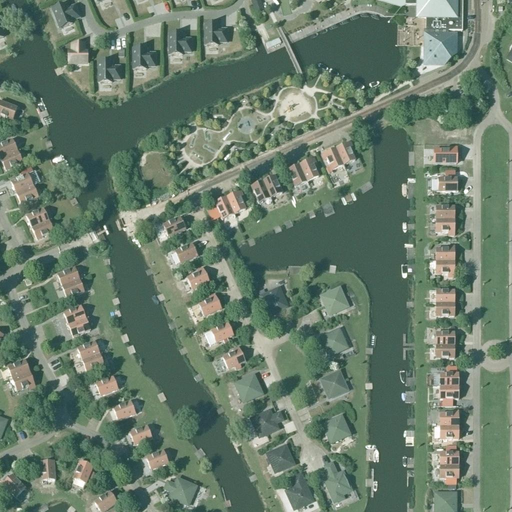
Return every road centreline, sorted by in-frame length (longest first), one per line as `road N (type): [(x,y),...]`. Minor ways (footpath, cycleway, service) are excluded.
road 1 (residential): [(190,191),(414,92),(467,60)]
road 2 (residential): [(476,353),(477,137),(496,119)]
road 3 (residential): [(241,0),(228,13),(160,18),(115,36),(100,35),(82,0)]
road 4 (residential): [(28,264),(190,191)]
road 5 (residential): [(262,346),(190,191)]
road 6 (residential): [(56,421),(60,393),(6,274)]
road 7 (residential): [(477,511),(476,353)]
road 8 (residential): [(149,511),(102,443),(56,421)]
road 9 (residential): [(313,456),(262,346)]
